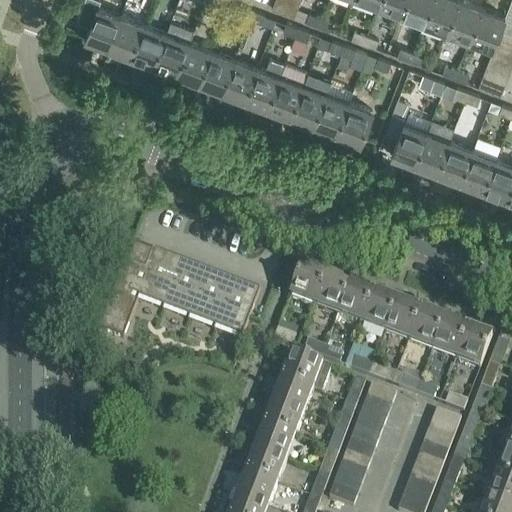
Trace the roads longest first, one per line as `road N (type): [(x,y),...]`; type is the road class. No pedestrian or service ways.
road 1 (tertiary): [(511,281),(147,142),(75,137)]
road 2 (tertiary): [(16,511),(20,223),(32,185),(75,137)]
road 3 (residential): [(75,137),(54,112),(26,44),(40,0)]
